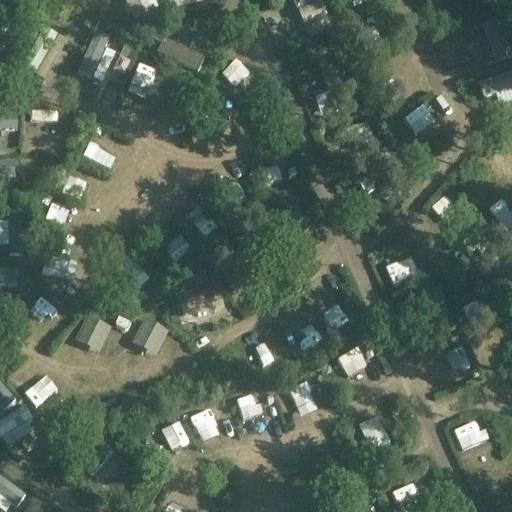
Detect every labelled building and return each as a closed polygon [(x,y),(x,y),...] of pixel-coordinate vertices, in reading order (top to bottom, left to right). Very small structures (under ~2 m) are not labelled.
[(134,0),(140,11),(154,4),(151,0),(134,0)] [(310,11),(318,7),(314,0),(291,0),(304,26),(315,21),(310,11)] [(34,19),(15,64),(30,70),(49,25),(34,19)] [(71,67),(104,81),(119,48),(108,44),(113,33),(90,23),(71,67)] [(159,34),(153,48),(193,64),(198,51),(189,47),(194,34),(180,29),(175,40),(159,34)] [(452,61),(462,54),(455,43),(445,50),(452,61)] [(244,70),(255,65),(247,46),(236,51),(244,70)] [(403,78),(395,46),(373,51),(381,83),(403,78)] [(151,76),(153,63),(133,60),(131,73),(151,76)] [(496,65),(468,78),(482,108),(510,95),(496,65)] [(394,97),(407,92),(403,80),(390,85),(394,97)] [(393,100),(402,125),(440,112),(432,87),(393,100)] [(339,119),(340,136),(367,134),(366,118),(339,119)] [(0,144),(16,146),(16,133),(0,132),(0,144)] [(107,152),(113,136),(100,132),(94,147),(107,152)] [(16,153),(0,151),(0,170),(15,172),(16,153)] [(274,154),(251,163),(258,180),(281,172),(274,154)] [(93,176),(61,164),(54,183),(86,195),(93,176)] [(0,191),(8,191),(7,177),(0,177),(0,191)] [(277,186),(260,204),(293,237),(321,210),(297,187),(288,197),(277,186)] [(33,218),(65,219),(65,202),(34,201),(33,218)] [(473,256),(492,244),(479,221),(459,233),(473,256)] [(121,253),(139,280),(158,268),(140,241),(121,253)] [(37,266),(53,265),(52,247),(35,248),(37,266)] [(419,268),(408,247),(378,263),(390,284),(419,268)] [(175,281),(177,298),(202,295),(199,278),(175,281)] [(326,320),(344,309),(333,290),(314,301),(326,320)] [(132,336),(156,348),(168,322),(144,311),(132,336)] [(298,346),(317,335),(306,315),(287,325),(298,346)] [(31,391),(51,372),(37,358),(17,377),(31,391)] [(0,372),(0,401),(5,406),(20,392),(0,372)] [(302,375),(283,383),(295,411),(314,402),(302,375)] [(258,407),(265,403),(255,384),(234,395),(249,422),(262,415),(258,407)] [(0,429),(0,431),(33,412),(24,396),(0,409),(0,429)] [(203,426),(224,421),(218,397),(197,402),(203,426)] [(152,423),(157,438),(179,431),(174,416),(152,423)] [(462,452),(480,445),(468,417),(451,424),(462,452)] [(378,422),(361,426),(364,443),(382,440),(378,422)] [(348,511),(377,511),(369,496),(347,507),(348,511)] [(176,511),(180,505),(167,500),(161,511),(176,511)]
